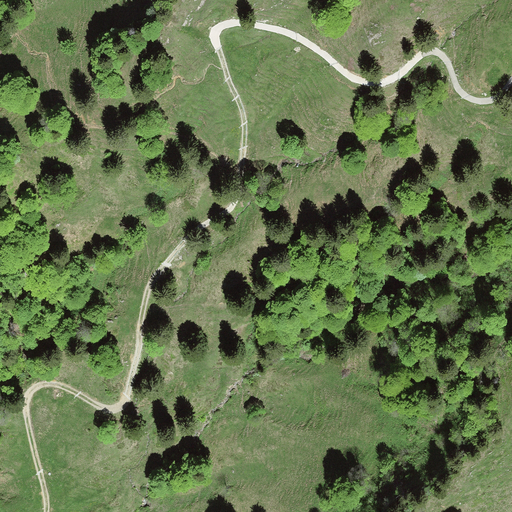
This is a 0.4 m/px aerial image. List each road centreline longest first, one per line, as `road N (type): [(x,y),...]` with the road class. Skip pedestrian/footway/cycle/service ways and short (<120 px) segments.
road 1 (track): [(46,511),(24,407),(32,390),(48,383),(112,408),(128,391),(149,289),(166,262),(233,208),(245,133),(222,64)]
road 2 (track): [(222,64),(213,32),(235,23),(294,35),(361,83),(396,79),(423,53),(438,52),(467,98),(499,96),(511,74)]
